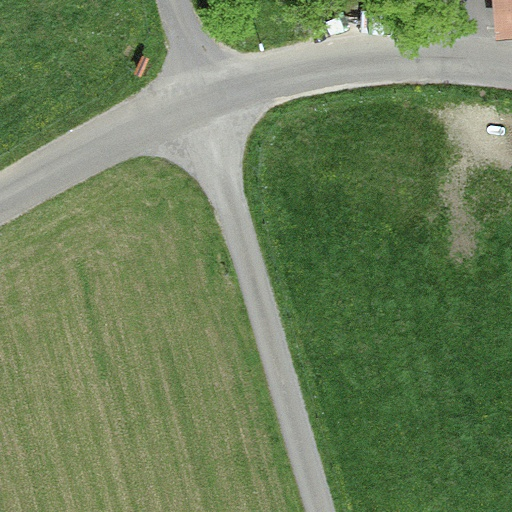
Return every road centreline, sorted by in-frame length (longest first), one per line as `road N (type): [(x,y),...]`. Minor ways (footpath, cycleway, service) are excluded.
road 1 (residential): [(327,511),(251,254),(193,96)]
road 2 (residential): [(511,86),(351,64),(286,70),(193,96)]
road 3 (residential): [(193,96),(0,195)]
